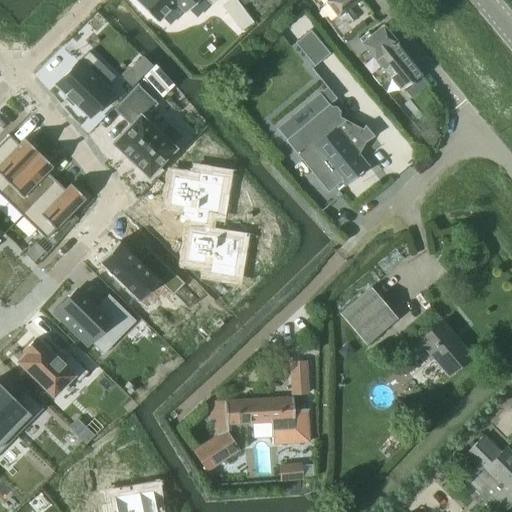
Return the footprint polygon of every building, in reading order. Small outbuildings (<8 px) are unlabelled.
[(0,0),(0,16),(16,0),(0,0)] [(134,0),(157,22),(175,3),(185,13),(197,0),(206,0),(211,4),(214,0),(134,0)] [(325,0),(327,1),(326,2),(343,23),(347,20),(350,24),(354,20),(346,11),(359,0),(325,0)] [(359,38),(401,89),(422,72),(383,25),(367,38),(364,35),(359,38)] [(310,30),(294,43),(314,66),(329,53),(310,30)] [(88,51),(56,84),(65,94),(64,95),(75,106),(77,105),(89,117),(111,94),(104,86),(114,76),(97,60),(88,51)] [(143,56),(131,67),(141,77),(152,66),(143,56)] [(154,65),(143,76),(162,96),(173,85),(154,65)] [(114,142),(112,143),(114,145),(114,144),(125,155),(135,165),(135,164),(146,175),(148,177),(149,176),(149,175),(175,148),(173,146),(183,136),(167,121),(158,132),(144,119),(159,104),(138,85),(115,110),(130,124),(114,142)] [(325,108),(287,140),(328,191),(340,181),(343,185),(367,166),(352,148),(361,141),(362,144),(364,142),(358,135),(361,129),(338,117),(338,111),(335,106),(329,105),(325,108)] [(361,129),(358,135),(364,142),(373,136),(364,124),(361,129)] [(8,135),(0,143),(0,190),(38,152),(23,138),(18,144),(8,135)] [(38,152),(0,190),(0,194),(21,215),(55,180),(47,172),(52,167),(38,152)] [(173,179),(170,201),(183,203),(180,223),(206,227),(208,215),(217,216),(223,179),(187,173),(186,181),(173,179)] [(55,180),(21,215),(45,239),(85,199),(70,183),(64,189),(55,180)] [(192,235),(188,264),(200,266),(199,274),(235,279),(241,242),(192,235)] [(119,241),(98,262),(138,300),(157,281),(172,295),(184,283),(149,249),(138,260),(119,241)] [(35,243),(25,254),(33,262),(44,251),(35,243)] [(97,310),(83,297),(76,289),(69,296),(68,295),(67,296),(68,297),(53,312),(87,345),(90,342),(98,333),(109,344),(133,320),(134,322),(135,321),(108,294),(107,295),(109,297),(97,310)] [(341,316),(366,344),(397,318),(371,289),(341,316)] [(303,318),(296,323),(303,333),(310,328),(303,318)] [(419,339),(450,374),(473,354),(442,319),(419,339)] [(77,382),(87,372),(69,354),(61,362),(55,356),(53,357),(35,339),(24,350),(26,353),(18,361),(52,395),(71,376),(77,382)] [(291,394),(308,393),(307,379),(290,380),(291,394)] [(0,419),(16,436),(42,409),(24,391),(15,400),(0,385),(0,419)] [(207,442),(195,450),(207,469),(239,449),(227,430),(226,424),(252,423),(253,438),(271,437),(271,445),(308,444),(306,410),(292,411),(292,399),(219,402),(212,402),(212,419),(215,419),(216,437),(207,442)] [(0,451),(16,436),(0,419),(0,451)] [(496,511),(504,511),(511,504),(511,449),(507,444),(502,450),(485,433),(462,456),(473,468),(463,478),(478,494),(477,495),(486,503),(487,502),(496,511)] [(303,480),(302,478),(301,462),(277,465),(279,479),(279,482),(287,481),(303,480)] [(114,511),(156,511),(153,490),(112,496),(114,511)]
